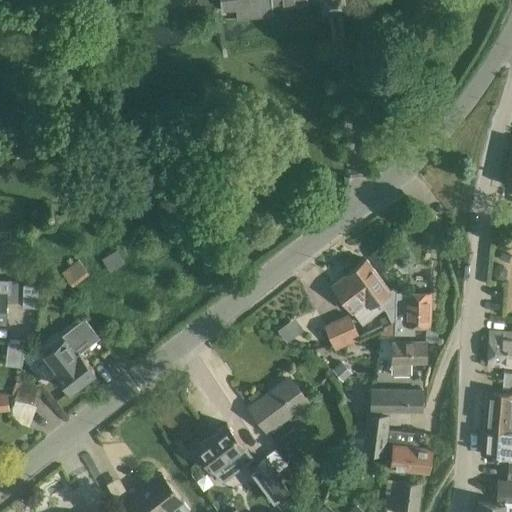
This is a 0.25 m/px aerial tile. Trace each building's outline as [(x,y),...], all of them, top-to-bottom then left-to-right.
[(196,0),(198,7),(221,5),(221,7),(235,6),(236,17),(272,14),(271,3),(302,0),(196,0)] [(320,0),(322,10),(333,9),(345,7),(343,0),(320,0)] [(0,27),(12,27),(12,14),(0,14),(0,27)] [(511,140),(503,184),(511,186),(511,140)] [(380,248),(371,256),(378,265),(388,257),(380,248)] [(109,272),(124,262),(116,250),(101,259),(109,272)] [(395,292),(392,288),(389,290),(365,258),(344,275),(332,284),(352,311),(362,324),(383,309),(391,322),(380,327),(380,334),(395,335),(395,292)] [(73,287),(89,274),(77,259),(61,272),(73,287)] [(48,275),(40,281),(49,291),(56,284),(48,275)] [(0,323),(5,323),(6,293),(16,294),(17,278),(0,277),(0,323)] [(414,335),(414,325),(429,325),(430,293),(395,292),(393,288),(392,288),(395,292),(395,335),(414,335)] [(349,313),(323,324),(334,349),(360,338),(349,313)] [(75,391),(83,385),(82,380),(94,371),(78,352),(99,335),(84,317),(62,335),(67,341),(45,358),(54,369),(70,390),(71,389),(75,391)] [(511,332),(490,331),(488,365),(511,366),(511,332)] [(424,362),(424,342),(391,342),(391,373),(411,373),(411,362),(424,362)] [(281,414),(284,418),(307,401),(292,380),(275,393),(272,389),(249,406),(264,426),(281,414)] [(19,382),(14,398),(36,405),(41,389),(19,382)] [(365,428),(388,429),(390,414),(389,414),(389,410),(421,411),(421,390),(371,389),(371,410),(366,410),(365,428)] [(511,393),(486,391),(482,428),(511,430),(511,393)] [(7,393),(0,393),(0,411),(9,410),(7,393)] [(226,423),(195,447),(211,468),(214,471),(221,480),(252,457),(242,444),(226,423)] [(429,450),(418,448),(420,433),(388,429),(365,428),(365,429),(355,428),(353,450),(385,454),(386,445),(394,445),(391,467),(426,471),(429,450)] [(482,428),(480,454),(509,456),(507,479),(511,478),(511,430),(511,431),(511,430),(482,428)] [(263,456),(248,467),(274,503),(289,492),(263,456)] [(140,511),(190,511),(180,499),(181,499),(161,473),(141,489),(139,486),(127,495),(140,511)] [(476,511),(511,511),(511,478),(507,479),(497,479),(496,502),(477,501),(476,511)] [(397,480),(397,482),(387,482),(386,493),(385,493),(384,509),(394,510),(394,511),(398,511),(418,511),(421,483),(397,480)]
